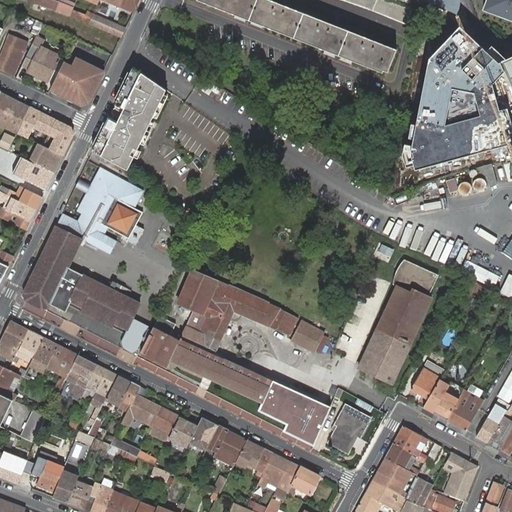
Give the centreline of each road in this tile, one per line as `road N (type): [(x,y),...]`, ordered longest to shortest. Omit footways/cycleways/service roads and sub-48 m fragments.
road 1 (residential): [(4,305),(358,482)]
road 2 (residential): [(4,305),(91,126)]
road 3 (residential): [(358,482),(400,414),(492,462)]
road 4 (residential): [(91,126),(151,0)]
